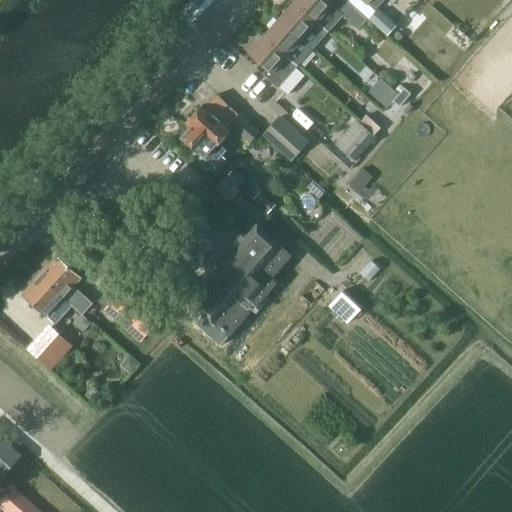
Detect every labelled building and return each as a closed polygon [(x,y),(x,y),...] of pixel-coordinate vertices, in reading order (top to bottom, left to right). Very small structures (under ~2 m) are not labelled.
[(329,0),(295,0),(295,1),(327,30),(341,14),(358,30),(368,20),(345,0),(330,0),(329,0)] [(363,0),(375,10),(384,0),(363,0)] [(427,0),(437,8),(444,0),(427,0)] [(327,30),(295,1),(279,18),(312,47),(327,30)] [(370,18),(382,28),(389,20),(378,10),(370,18)] [(312,47),(279,18),(264,35),(297,64),(312,47)] [(297,64),(264,35),(249,53),(267,69),(263,74),(277,86),(297,64)] [(380,90),(393,100),(400,106),(411,94),(405,88),(399,94),(387,84),(380,90)] [(183,137),(207,158),(219,168),(226,159),(221,155),(226,150),(223,147),(219,144),(232,130),(204,105),(189,121),(193,125),(183,137)] [(259,131),(239,114),(231,125),(250,142),(259,131)] [(367,115),(360,122),(356,119),(336,141),(355,157),(370,141),(369,140),(380,128),(367,115)] [(301,150),(309,142),(280,116),(273,125),(301,150)] [(301,150),(273,125),(264,135),(292,160),(301,150)] [(365,167),(351,178),(366,195),(379,185),(365,167)] [(230,195),(245,178),(234,169),(226,177),(222,174),(215,183),(230,195)] [(227,259),(189,302),(203,315),(196,323),(221,345),(228,337),(245,318),(252,309),(253,310),(268,293),(277,283),(272,278),(291,255),(280,245),(257,225),(247,236),(227,259)] [(90,305),(72,288),(81,277),(58,256),(41,275),(73,303),(83,313),(90,305)] [(41,275),(24,294),(56,322),(73,303),(41,275)] [(162,317),(126,286),(105,310),(141,341),(162,317)] [(362,307),(344,290),(329,306),(348,323),(362,307)] [(82,314),(74,323),(84,331),(92,322),(82,314)] [(27,348),(51,370),(73,346),(48,324),(27,348)] [(20,456),(0,438),(0,474),(2,476),(20,456)] [(41,511),(14,488),(0,504),(8,511),(41,511)]
